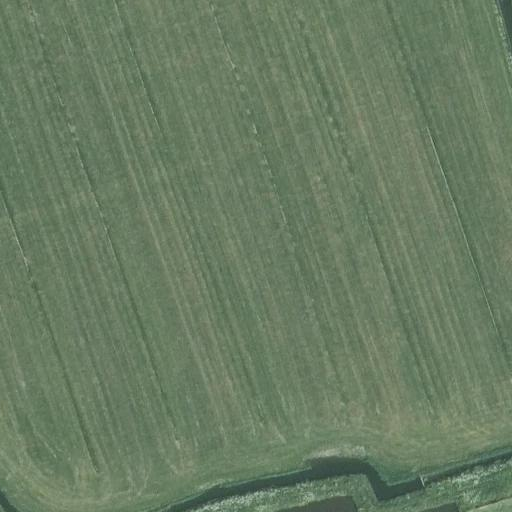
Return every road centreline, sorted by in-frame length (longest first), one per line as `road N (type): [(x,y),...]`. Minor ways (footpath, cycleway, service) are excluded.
road 1 (track): [(240,511),(354,489),(370,511)]
road 2 (track): [(380,511),(511,473)]
